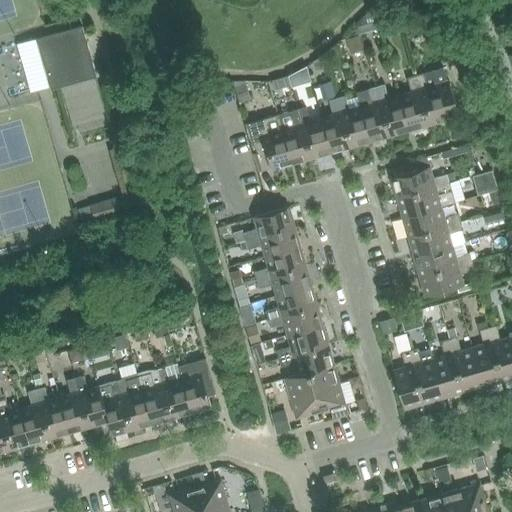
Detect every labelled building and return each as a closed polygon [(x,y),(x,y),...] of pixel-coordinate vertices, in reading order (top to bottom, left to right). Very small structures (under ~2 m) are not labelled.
[(408,0),(402,0),(396,2),(404,30),(416,27),(408,0)] [(384,8),(376,10),(380,22),(388,20),(384,8)] [(448,11),(436,14),(440,27),(452,23),(448,11)] [(82,26),(36,39),(51,89),(97,76),(82,26)] [(359,36),(347,39),(351,53),(363,50),(359,36)] [(318,59),(312,62),(315,70),(327,66),(323,55),(318,59)] [(443,68),(416,76),(430,125),(450,119),(446,107),(456,104),(449,80),(447,81),(443,68)] [(291,86),(299,84),(295,72),(288,75),(291,86)] [(288,76),(272,80),(274,88),(290,84),(288,76)] [(411,92),(400,95),(410,131),(430,125),(416,76),(407,78),(411,92)] [(246,84),(235,87),(239,102),(251,99),(246,84)] [(390,136),(410,131),(400,95),(388,98),(385,84),(376,87),(390,136)] [(357,92),(361,106),(371,142),(390,136),(376,87),(357,92)] [(345,96),(337,98),(351,147),(371,142),(361,106),(349,109),(345,96)] [(332,153),(351,147),(337,98),(329,100),(333,114),(321,117),(332,153)] [(306,107),(298,109),(312,159),(332,153),(321,117),(310,121),(306,107)] [(292,164),(312,159),(298,109),(278,115),(292,164)] [(272,170),(292,164),(278,115),(249,123),(256,150),(266,147),(272,170)] [(469,145),(441,153),(443,158),(470,151),(469,145)] [(391,178),(397,198),(449,182),(447,174),(433,178),(430,166),(391,178)] [(494,176),(476,181),(480,194),(498,189),(494,176)] [(402,217),(441,206),(455,202),(449,182),(397,198),(402,217)] [(498,190),(490,192),(493,204),(502,202),(498,190)] [(117,197),(92,205),(96,220),(121,213),(117,197)] [(92,205),(78,209),(82,224),(96,220),(92,205)] [(243,233),(246,241),(295,227),(289,206),(254,217),(257,229),(243,233)] [(445,217),(441,206),(402,217),(408,237),(461,222),(458,213),(445,217)] [(503,211),(484,217),(487,224),(505,218),(503,211)] [(463,230),(461,222),(408,237),(414,256),(453,245),(449,234),(463,230)] [(262,245),(265,256),(301,246),(295,227),(246,241),(248,249),(262,245)] [(236,232),(234,235),(237,243),(240,242),(242,242),(246,241),(243,233),(243,230),(236,232)] [(456,257),(453,245),(414,256),(419,276),(472,261),(470,253),(456,257)] [(255,272),(257,280),(306,266),(301,246),(265,256),(268,268),(255,272)] [(475,269),(472,261),(419,276),(425,296),(457,287),(464,285),(461,273),(475,269)] [(273,284),(276,296),(312,286),(306,266),(257,280),(259,288),(273,284)] [(238,271),(231,273),(235,286),(242,284),(238,271)] [(464,285),(457,287),(459,292),(472,289),(470,283),(464,285)] [(243,286),(235,288),(238,298),(246,296),(243,286)] [(266,311),(268,319),(317,305),(312,286),(276,296),(280,307),(266,311)] [(284,324),(288,335),(323,325),(317,305),(268,319),(271,327),(284,324)] [(254,316),(244,319),(245,325),(256,322),(254,316)] [(382,321),(380,321),(383,333),(397,329),(393,318),(382,321)] [(177,319),(168,322),(171,330),(180,327),(177,319)] [(486,321),(478,323),(480,330),(488,328),(486,321)] [(164,324),(154,327),(156,335),(167,332),(164,324)] [(256,325),(246,328),(251,343),(261,340),(256,325)] [(329,344),(323,325),(288,335),(291,346),(277,350),(279,358),(329,344)] [(496,325),(488,328),(503,381),(511,378),(511,336),(500,339),(496,325)] [(146,328),(135,331),(137,340),(148,337),(146,328)] [(484,344),(472,347),(484,386),(503,381),(488,328),(480,330),(484,344)] [(125,334),(114,337),(118,349),(128,346),(125,334)] [(169,334),(164,335),(167,347),(172,345),(169,334)] [(464,392),(484,386),(472,347),(461,350),(457,337),(449,339),(464,392)] [(445,355),(433,358),(444,397),(464,392),(449,339),(441,341),(445,355)] [(105,340),(98,342),(101,355),(109,353),(105,340)] [(20,344),(4,348),(7,359),(22,354),(20,344)] [(299,374),(310,371),(334,364),(329,344),(279,358),(282,367),(296,363),(299,374)] [(80,348),(69,351),(72,362),(83,359),(80,348)] [(418,348),(410,350),(425,403),(444,397),(433,358),(422,362),(418,348)] [(404,409),(425,403),(410,350),(401,353),(405,366),(393,370),(404,409)] [(263,354),(254,356),(257,364),(266,361),(263,354)] [(182,378),(192,413),(212,407),(209,396),(216,393),(206,358),(178,366),(182,378)] [(334,364),(310,371),(321,411),(346,404),(334,364)] [(166,367),(158,369),(172,419),(192,413),(182,378),(170,381),(166,367)] [(158,369),(150,372),(138,375),(153,424),(172,419),(158,369)] [(310,371),(299,374),(285,377),(297,418),(321,411),(310,371)] [(40,373),(33,375),(36,385),(42,383),(40,373)] [(104,400),(100,386),(88,389),(84,375),(76,378),(90,427),(109,422),(109,421),(103,400),(104,400)] [(153,424),(138,375),(119,381),(133,430),(153,424)] [(359,376),(350,378),(353,388),(362,385),(359,376)] [(71,394),(60,397),(70,433),(90,427),(76,378),(67,380),(71,394)] [(109,422),(113,436),(133,430),(119,381),(100,386),(104,400),(103,400),(109,421),(109,422)] [(45,387),(36,389),(50,438),(70,433),(60,397),(49,401),(45,387)] [(31,444),(50,438),(36,389),(28,391),(32,405),(21,408),(31,444)] [(289,410),(287,396),(275,399),(277,412),(289,410)] [(366,397),(358,399),(361,410),(369,407),(366,397)] [(5,398),(0,399),(0,410),(11,450),(31,444),(21,408),(9,412),(5,398)] [(0,452),(11,450),(0,410),(0,452)] [(282,411),(271,414),(277,433),(288,430),(282,411)] [(448,467),(436,470),(439,482),(451,478),(448,467)] [(433,468),(425,470),(428,477),(435,474),(433,468)] [(340,487),(336,472),(323,476),(327,490),(340,487)] [(196,487),(202,511),(230,511),(221,480),(196,487)] [(480,483),(440,494),(445,511),(472,511),(487,508),(480,483)] [(170,495),(175,511),(202,511),(196,487),(170,495)] [(445,511),(440,494),(421,500),(423,511),(445,511)] [(253,503),(251,506),(252,511),(257,511),(264,510),(261,500),(253,503)] [(423,511),(421,500),(401,506),(402,511),(423,511)] [(402,511),(401,506),(395,507),(393,502),(380,505),(381,511),(402,511)]
